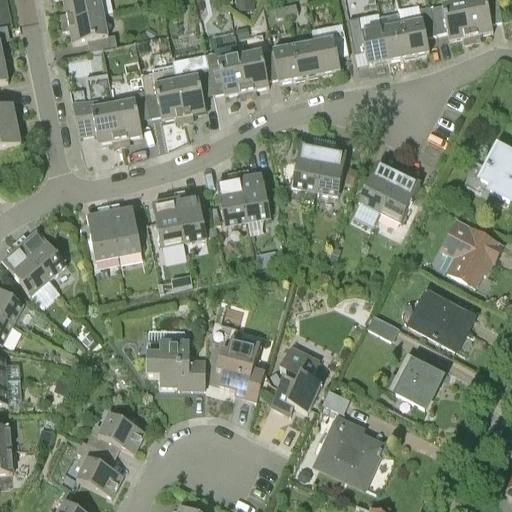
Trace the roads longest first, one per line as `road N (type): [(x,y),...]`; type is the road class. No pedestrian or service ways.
road 1 (residential): [(73,192),(288,122),(406,97)]
road 2 (residential): [(73,192),(26,0)]
road 3 (residential): [(511,396),(449,511)]
